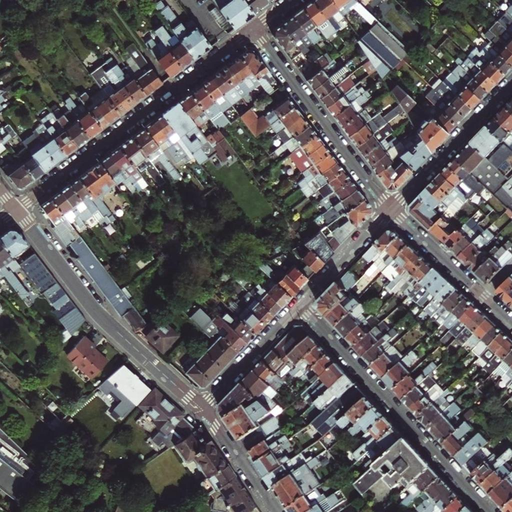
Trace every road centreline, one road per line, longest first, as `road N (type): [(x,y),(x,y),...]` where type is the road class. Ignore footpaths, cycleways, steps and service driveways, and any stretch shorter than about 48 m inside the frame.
road 1 (residential): [(252,30),(16,209)]
road 2 (residential): [(488,511),(298,306)]
road 3 (residential): [(201,408),(96,312),(16,209)]
road 4 (residential): [(392,209),(252,30)]
road 5 (residential): [(392,209),(511,84)]
road 6 (residential): [(392,209),(511,321)]
road 7 (residential): [(201,408),(298,306)]
road 8 (residential): [(298,306),(392,209)]
road 9 (residential): [(276,511),(201,408)]
